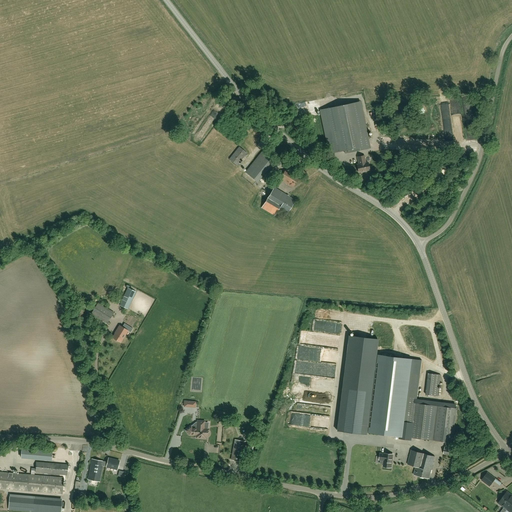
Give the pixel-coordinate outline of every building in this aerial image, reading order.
[(345,153),(364,149),(362,138),(368,137),(361,102),(321,110),(329,153),(344,150),(345,153)] [(452,103),(456,136),(463,135),(460,102),(452,103)] [(229,159),(237,165),(247,153),(248,154),(259,141),(250,134),(229,159)] [(245,172),(258,182),(275,161),(262,151),(245,172)] [(369,170),(368,163),(365,163),(364,156),(357,157),(359,164),(357,165),(358,172),(369,170)] [(293,188),(300,176),(286,168),(279,180),(293,188)] [(286,215),(295,200),(289,197),(289,196),(288,195),(287,195),(274,187),(262,208),(275,216),(278,210),(286,215)] [(128,309),(136,292),(128,288),(120,305),(128,309)] [(114,313),(98,303),(91,313),(107,323),(114,313)] [(132,328),(142,310),(135,305),(124,324),(132,328)] [(74,319),(81,321),(84,312),(78,309),(74,319)] [(127,331),(125,329),(120,326),(117,331),(113,337),(121,341),(127,331)] [(366,434),(378,339),(349,335),(337,430),(366,434)] [(397,360),(393,396),(388,434),(400,436),(400,437),(399,437),(399,438),(411,439),(412,437),(452,442),(456,409),(413,403),(417,374),(411,373),(412,362),(397,360)] [(428,373),(426,395),(438,396),(441,375),(428,373)] [(208,432),(208,429),(204,429),(204,421),(197,421),(197,425),(200,426),(199,437),(199,438),(205,439),(206,436),(207,436),(207,435),(208,435),(208,434),(208,433),(208,432)] [(200,426),(197,425),(197,428),(193,428),(191,426),(185,430),(189,435),(196,435),(196,438),(199,438),(199,437),(200,426)] [(241,462),(245,442),(235,440),(231,460),(241,462)] [(52,448),(22,445),(21,458),(51,460),(52,448)] [(456,456),(457,447),(445,445),(443,454),(456,456)] [(69,464),(69,452),(60,452),(60,450),(53,450),(53,457),(60,457),(60,464),(69,464)] [(430,479),(433,465),(435,457),(411,450),(407,464),(416,466),(414,475),(421,476),(421,477),(425,478),(425,477),(430,479)] [(379,460),(384,460),(383,466),(391,467),(393,454),(385,453),(385,454),(380,453),(379,460)] [(99,481),(102,465),(117,469),(119,461),(108,458),(107,463),(103,461),(92,459),(88,479),(99,481)] [(36,462),(36,472),(67,475),(68,465),(52,463),(36,462)] [(0,488),(62,494),(64,478),(0,472),(0,488)] [(489,487),(496,478),(487,472),(481,480),(489,487)] [(496,490),(502,483),(497,478),(491,486),(496,490)] [(511,511),(511,495),(507,492),(498,503),(510,511),(511,511)] [(60,511),(62,501),(9,497),(8,509),(40,511),(60,511)]
